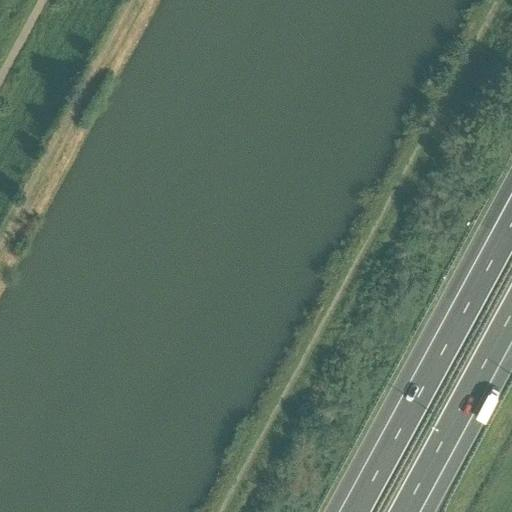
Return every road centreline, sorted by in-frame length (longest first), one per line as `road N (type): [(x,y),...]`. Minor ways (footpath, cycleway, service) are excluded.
road 1 (motorway): [(511,211),(349,511)]
road 2 (motorway): [(411,511),(511,326)]
